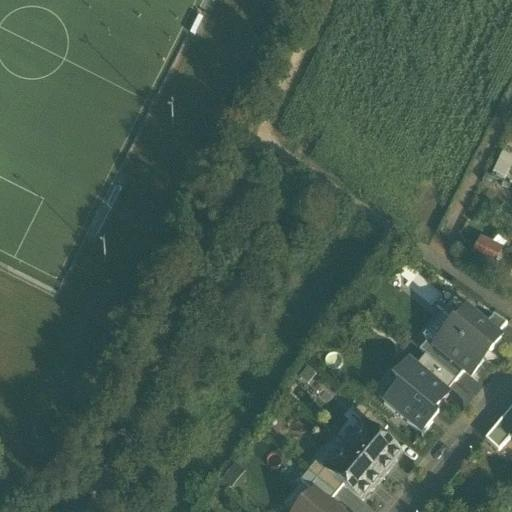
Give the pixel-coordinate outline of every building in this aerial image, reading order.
[(511,166),(511,160),(502,156),(493,175),(505,181),(511,166)] [(502,251),(480,241),(471,259),(493,270),(502,251)] [(473,319),(455,304),(443,318),(454,327),(436,348),(435,349),(464,373),(471,378),(484,363),(481,360),(487,354),(489,356),(501,342),(496,338),(494,336),(494,335),(485,327),(474,318),(473,319)] [(507,326),(494,317),(485,327),(494,335),(494,336),(496,338),(507,326)] [(464,373),(435,349),(436,348),(428,342),(420,352),(456,383),(464,373)] [(426,359),(415,372),(445,396),(455,382),(426,359)] [(435,415),(448,399),(445,396),(415,372),(409,367),(395,384),(400,388),(384,407),(422,438),(439,417),(435,415)] [(387,430),(360,407),(352,416),(364,426),(380,439),(387,430)] [(511,410),(486,442),(498,454),(511,440),(511,438),(511,410)] [(380,439),(364,426),(345,449),(382,480),(401,456),(380,439)] [(382,480),(345,449),(326,472),(344,487),(362,503),(382,480)] [(326,472),(316,464),(308,473),(336,496),(344,487),(326,472)] [(308,473),(300,482),(313,493),(328,506),(336,496),(308,473)] [(313,493),(296,511),(335,511),(328,506),(313,493)]
